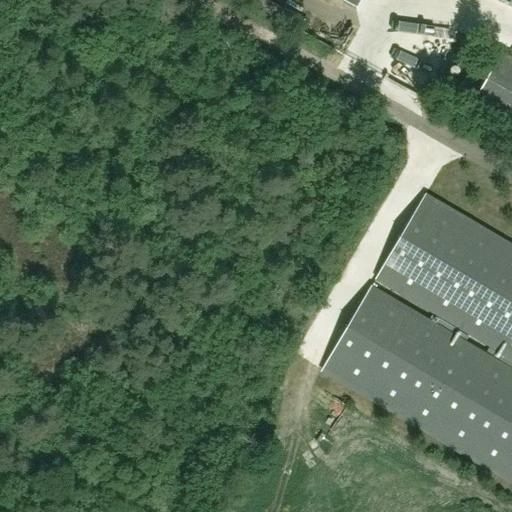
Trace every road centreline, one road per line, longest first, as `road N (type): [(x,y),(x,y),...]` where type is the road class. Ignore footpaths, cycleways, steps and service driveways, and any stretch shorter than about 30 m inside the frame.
road 1 (track): [(207,0),(373,95)]
road 2 (unclassified): [(511,177),(373,95)]
